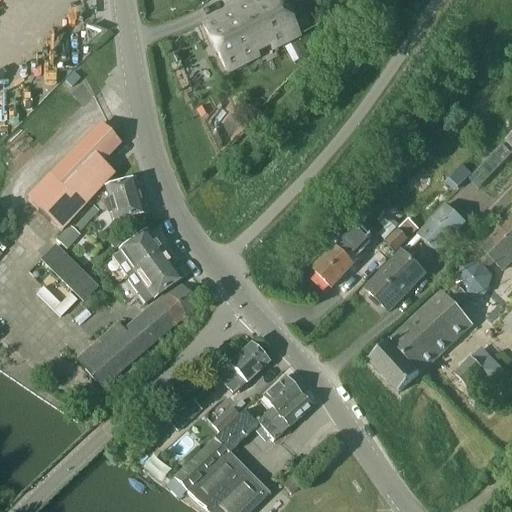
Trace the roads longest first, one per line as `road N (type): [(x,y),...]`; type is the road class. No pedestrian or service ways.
road 1 (tertiary): [(245,304),(179,216),(161,177),(122,0)]
road 2 (residential): [(21,511),(245,304)]
road 3 (tertiary): [(412,511),(299,359),(245,304)]
